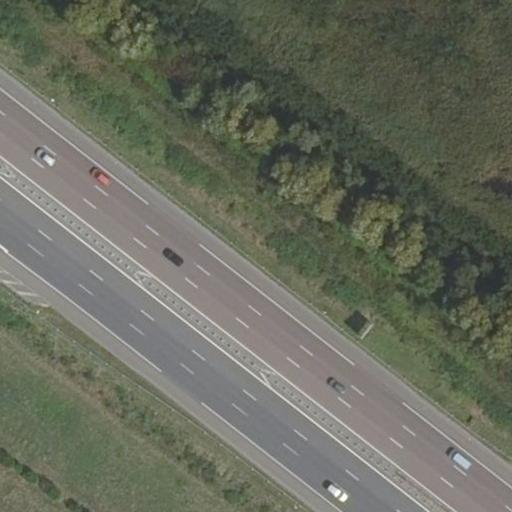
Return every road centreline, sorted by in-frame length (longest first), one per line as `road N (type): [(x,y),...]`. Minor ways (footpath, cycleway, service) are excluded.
road 1 (motorway): [(498,511),(0,125)]
road 2 (motorway): [(0,213),(382,511)]
